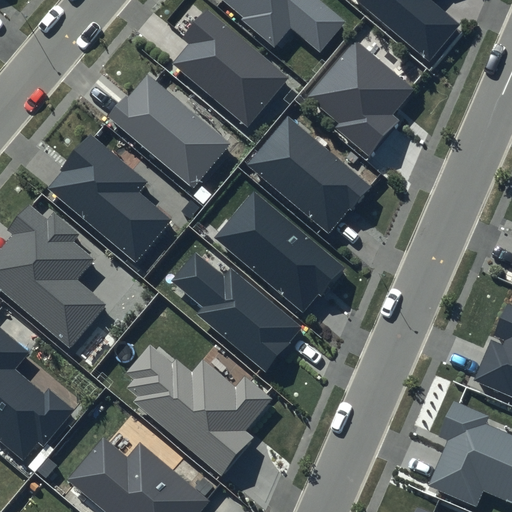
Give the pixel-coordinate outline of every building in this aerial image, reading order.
[(345,22),(319,0),(224,0),(245,18),(242,22),(273,49),(291,29),(319,52),(345,22)] [(360,0),(430,59),(460,24),(431,0),(360,0)] [(288,79),(206,9),(182,38),(190,45),(174,63),(248,126),(288,79)] [(412,89),(354,40),(307,95),(338,122),(333,127),(368,157),(399,121),(391,114),(412,89)] [(230,144),(147,73),(109,117),(192,188),(230,144)] [(372,187),(289,115),(247,164),(330,235),(372,187)] [(147,182),(91,136),(47,188),(137,263),(173,220),(139,192),(147,182)] [(343,268),(254,191),(214,237),(303,314),(343,268)] [(46,219),(29,205),(8,230),(13,234),(0,250),(0,289),(69,348),(106,304),(76,279),(94,259),(73,241),(80,233),(53,211),(46,219)] [(223,276),(195,252),(171,281),(201,306),(196,313),(267,372),(304,328),(231,267),(223,276)] [(511,305),(508,304),(494,335),(505,340),(503,345),(491,340),(473,380),(511,397),(511,305)] [(32,354),(0,325),(0,438),(24,459),(37,443),(43,448),(77,410),(48,385),(43,391),(18,370),(32,354)] [(270,399),(243,376),(235,387),(202,360),(193,370),(177,357),(172,363),(150,345),(127,372),(135,379),(127,388),(137,396),(132,401),(221,476),(252,438),(243,431),(270,399)] [(490,417),(453,401),(438,437),(448,442),(429,486),(477,506),(484,490),(511,501),(511,435),(486,425),(490,417)] [(200,511),(209,502),(141,445),(128,460),(102,438),(67,480),(104,511),(200,511)]
